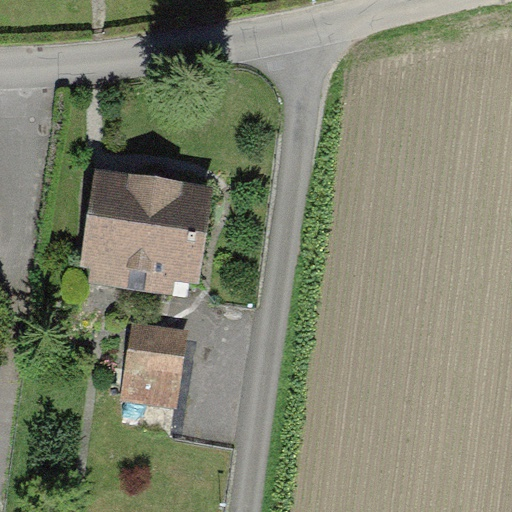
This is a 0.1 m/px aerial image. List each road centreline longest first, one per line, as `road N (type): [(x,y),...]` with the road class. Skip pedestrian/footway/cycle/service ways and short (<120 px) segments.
road 1 (track): [(250,511),(307,97),(305,30)]
road 2 (unclassified): [(0,70),(173,54),(430,0)]
